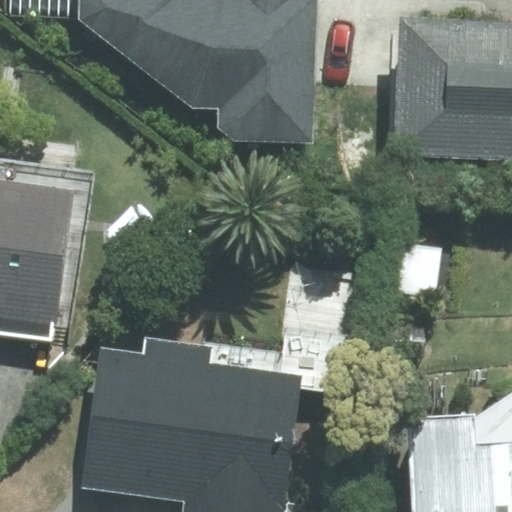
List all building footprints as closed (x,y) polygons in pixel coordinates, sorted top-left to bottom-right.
[(511,35),(384,31),(380,167),(511,170),(511,35)] [(57,204),(0,195),(0,343),(36,349),(57,204)] [(283,257),(280,334),(356,338),(359,260),(283,257)] [(129,366),(83,359),(64,494),(181,510),(180,511),(272,511),(290,388),(191,374),(194,358),(131,349),(129,366)] [(397,432),(400,511),(511,511),(511,450),(462,453),(460,428),(397,432)]
